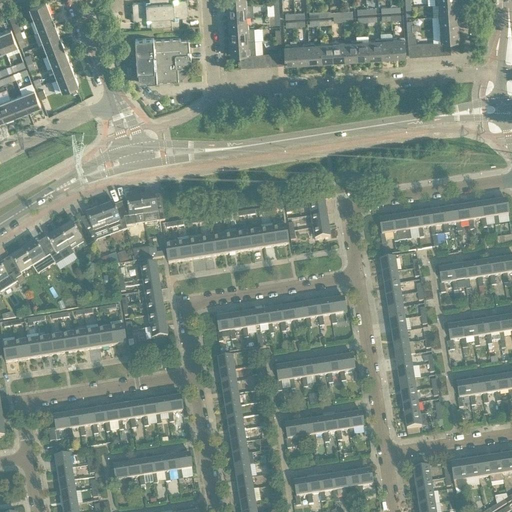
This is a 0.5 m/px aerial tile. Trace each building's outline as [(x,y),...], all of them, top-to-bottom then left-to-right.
[(133,2),(133,11),(161,9),(160,0),(149,0),(150,0),(147,0),(142,0),(143,2),(133,2)] [(160,0),(161,9),(188,8),(187,0),(160,0)] [(30,7),(35,19),(51,13),(46,1),(30,7)] [(438,11),(439,16),(457,15),(457,7),(458,7),(457,3),(440,4),(440,10),(438,11)] [(228,13),(227,13),(227,18),(246,16),(254,16),(253,4),(247,4),(228,6),(228,13)] [(188,8),(161,9),(162,26),(172,25),(172,18),(179,19),(179,17),(189,16),(188,8)] [(161,9),(133,11),(134,20),(144,19),(144,21),(151,20),(151,25),(152,27),(152,30),(162,29),(162,26),(161,9)] [(35,19),(30,21),(35,33),(39,31),(55,25),(51,13),(35,19)] [(441,22),(441,28),(459,27),(459,22),(458,22),(457,15),(439,16),(439,22),(441,22)] [(229,22),(229,30),(248,28),(248,23),(246,23),(246,16),(227,18),(228,22),(229,22)] [(39,31),(44,43),(60,37),(55,25),(39,31)] [(440,40),(444,40),(450,40),(459,39),(458,32),(459,32),(459,27),(441,28),(441,34),(440,34),(440,40)] [(229,37),(229,42),(255,40),(254,28),(248,28),(229,30),(230,37),(229,37)] [(254,28),(255,40),(262,39),(263,39),(263,28),(254,28)] [(11,29),(0,33),(0,37),(5,50),(17,45),(11,29)] [(21,30),(15,32),(18,40),(23,37),(21,30)] [(412,30),(407,30),(408,44),(414,44),(416,43),(415,36),(413,36),(412,30)] [(399,39),(393,39),(394,57),(399,57),(398,56),(405,55),(405,56),(406,56),(405,36),(399,37),(399,39)] [(23,37),(18,40),(21,47),(26,45),(23,37)] [(44,43),(49,55),(64,48),(60,37),(44,43)] [(192,64),(191,55),(188,53),(188,51),(189,51),(189,39),(180,39),(180,38),(154,39),(154,37),(135,39),(138,72),(139,72),(140,82),(150,81),(151,82),(179,81),(178,76),(182,76),(185,72),(184,71),(183,67),(189,67),(190,66),(191,66),(191,65),(192,64)] [(375,40),(369,41),(370,59),(375,59),(375,57),(382,57),(381,38),(375,38),(375,40)] [(386,38),(381,38),(382,57),(389,56),(389,58),(394,57),(393,39),(386,40),(386,38)] [(362,39),(357,40),(358,58),(365,58),(365,59),(370,59),(369,41),(362,41),(362,39)] [(255,40),(229,42),(229,46),(230,46),(231,53),(230,53),(230,54),(232,54),(233,61),(232,61),(232,62),(240,61),(240,67),(246,67),(246,53),(252,53),(252,54),(256,54),(255,40)] [(351,42),(345,42),(346,60),(351,60),(350,59),(358,58),(357,40),(351,40),(351,42)] [(327,43),(321,44),(322,62),(327,61),(327,60),(334,60),(333,41),(327,41),(327,43)] [(338,41),(333,41),(334,60),(341,59),(341,61),(346,60),(345,42),(338,43),(338,41)] [(314,42),(309,43),(310,61),(317,61),(317,62),(322,62),(321,44),(314,44),(314,42)] [(303,45),(297,45),(298,63),(302,63),(302,62),(310,61),(309,43),(303,43),(303,45)] [(298,63),(297,45),(290,46),(290,44),(284,44),(286,64),(286,63),(293,62),(293,63),(298,63)] [(49,55),(53,66),(69,60),(64,48),(49,55)] [(53,66),(58,78),(74,72),(69,60),(53,66)] [(23,61),(16,64),(18,69),(25,66),(23,61)] [(7,67),(0,69),(0,71),(1,75),(9,72),(7,67)] [(26,68),(19,71),(21,76),(28,74),(26,68)] [(74,72),(58,78),(62,90),(69,88),(73,86),(78,84),(74,72)] [(10,74),(2,77),(5,83),(12,81),(10,74)] [(34,89),(22,94),(28,110),(40,105),(34,89)] [(22,94),(10,99),(16,114),(28,110),(22,94)] [(10,99),(0,102),(0,106),(5,119),(16,114),(10,99)] [(155,197),(141,199),(144,216),(151,215),(152,222),(159,221),(159,223),(165,222),(161,197),(160,197),(161,201),(156,201),(155,197)] [(120,204),(126,225),(125,225),(126,228),(137,226),(136,223),(136,218),(144,216),(141,199),(127,201),(127,202),(127,205),(121,208),(120,204)] [(309,206),(311,218),(326,216),(324,203),(309,206)] [(494,218),(493,218),(495,226),(495,228),(499,227),(499,225),(509,224),(508,216),(509,216),(506,203),(494,205),(496,218),(494,218)] [(114,206),(100,212),(107,228),(120,223),(123,232),(127,230),(126,228),(125,225),(126,225),(120,204),(120,205),(121,208),(115,210),(114,207),(114,206)] [(483,220),(481,220),(482,230),(487,229),(486,227),(495,226),(493,218),(494,218),(496,218),(494,205),(488,206),(481,207),(483,220)] [(470,222),(468,222),(470,232),(474,231),(473,222),(474,222),(481,220),(483,220),(481,207),(468,209),(470,222)] [(458,224),(456,224),(457,234),(462,233),(460,224),(461,224),(468,222),(470,222),(468,209),(456,211),(458,224)] [(445,226),(443,226),(444,236),(449,235),(447,226),(448,226),(456,224),(458,224),(456,211),(443,213),(445,226)] [(107,228),(100,212),(87,217),(88,222),(83,224),(81,220),(89,239),(92,244),(97,242),(93,233),(107,228)] [(433,228),(430,228),(432,238),(436,237),(435,228),(436,228),(443,226),(445,226),(443,213),(431,215),(433,228)] [(420,230),(418,230),(419,239),(424,239),(422,230),(423,230),(430,228),(433,228),(431,215),(418,217),(420,230)] [(311,218),(313,230),(328,227),(326,216),(311,218)] [(408,232),(405,232),(407,241),(411,241),(409,232),(410,232),(418,230),(420,230),(418,217),(405,219),(408,232)] [(395,234),(393,234),(394,241),(394,243),(395,243),(396,243),(398,243),(397,234),(398,234),(405,232),(408,232),(405,219),(393,221),(395,234)] [(393,221),(380,223),(382,236),(380,236),(382,245),(386,245),(385,242),(394,241),(393,234),(395,234),(393,221)] [(72,226),(60,233),(69,248),(75,244),(78,248),(83,244),(88,241),(83,232),(78,223),(80,227),(74,230),(72,226)] [(328,227),(313,230),(315,242),(330,240),(328,227)] [(286,229),(273,231),(276,248),(288,246),(286,229)] [(273,231),(262,233),(264,250),(276,248),(273,231)] [(41,241),(41,242),(44,247),(53,261),(52,261),(55,265),(56,266),(73,255),(69,248),(60,233),(47,241),(49,244),(44,247),(41,241)] [(262,233),(250,235),(252,251),(264,250),(262,233)] [(250,235),(238,236),(240,253),(252,251),(250,235)] [(238,236),(226,238),(228,255),(240,253),(238,236)] [(511,244),(511,241),(511,236),(498,239),(499,246),(511,244)] [(226,238),(214,240),(217,257),(228,255),(226,238)] [(214,240),(202,242),(205,259),(217,257),(214,240)] [(35,245),(23,253),(32,268),(38,276),(55,265),(52,261),(53,261),(44,247),(41,242),(40,242),(44,247),(39,250),(35,245)] [(202,242),(190,244),(193,261),(205,259),(202,242)] [(190,244),(178,246),(181,263),(193,261),(190,244)] [(181,263),(178,246),(166,248),(168,265),(181,263)] [(148,249),(142,250),(144,262),(150,261),(148,249)] [(4,261),(16,281),(22,277),(20,275),(32,268),(23,253),(11,260),(12,263),(7,266),(4,261)] [(125,253),(117,255),(119,262),(127,259),(125,253)] [(108,258),(101,260),(104,267),(111,264),(108,258)] [(511,260),(502,262),(505,275),(503,276),(505,285),(509,284),(508,275),(511,274),(511,260)] [(0,266),(0,293),(17,283),(16,281),(4,261),(3,262),(7,267),(2,270),(0,266)] [(390,262),(380,263),(380,264),(381,264),(383,275),(397,273),(395,261),(390,262)] [(502,262),(490,264),(492,277),(490,278),(492,287),(496,286),(495,277),(503,276),(505,275),(502,262)] [(490,264),(477,266),(479,279),(478,280),(479,289),(484,288),(482,279),(490,278),(492,277),(490,264)] [(477,266),(465,268),(467,281),(465,282),(467,291),(471,290),(470,281),(478,280),(479,279),(477,266)] [(138,282),(143,281),(158,279),(156,267),(142,269),(136,270),(138,282)] [(465,268),(452,270),(454,283),(453,283),(454,293),(458,292),(459,292),(457,283),(465,282),(467,281),(465,268)] [(124,270),(116,271),(117,277),(118,277),(120,285),(125,284),(123,276),(125,276),(124,270)] [(454,283),(452,270),(439,272),(442,285),(440,286),(441,295),(446,294),(444,285),(453,283),(454,283)] [(383,275),(382,275),(382,276),(383,276),(385,287),(399,285),(397,273),(383,275)] [(143,281),(145,293),(160,291),(158,279),(143,281)] [(385,287),(384,287),(384,288),(385,288),(387,299),(400,297),(399,285),(385,287)] [(145,293),(147,305),(162,303),(160,291),(145,293)] [(387,299),(386,299),(386,300),(387,300),(389,311),(402,309),(400,297),(387,299)] [(344,301),(330,303),(332,316),(331,317),(332,326),(337,325),(335,316),(346,314),(344,301)] [(147,305),(149,317),(164,315),(162,303),(147,305)] [(330,303),(317,305),(320,318),(318,319),(319,328),(324,327),(323,318),(331,317),(332,316),(330,303)] [(317,305),(305,307),(307,320),(306,321),(307,330),(311,329),(310,320),(318,319),(320,318),(317,305)] [(305,307),(292,309),(294,322),(293,323),(294,332),(299,331),(297,322),(306,321),(307,320),(305,307)] [(292,309),(280,311),(282,324),(280,325),(282,334),(286,333),(285,324),(293,323),(294,322),(292,309)] [(389,311),(388,311),(388,312),(389,312),(390,321),(390,323),(404,321),(402,309),(389,311)] [(280,311),(267,313),(269,326),(268,327),(269,332),(269,336),(274,335),(272,326),(280,325),(282,324),(280,311)] [(267,313),(255,315),(257,328),(255,329),(257,338),(261,337),(260,333),(269,332),(268,327),(269,326),(267,313)] [(149,317),(151,329),(166,327),(164,315),(149,317)] [(255,315),(242,317),(244,330),(243,331),(244,340),(249,339),(247,330),(255,329),(257,328),(255,315)] [(242,317),(230,319),(232,332),(230,333),(232,342),(236,341),(235,332),(243,331),(244,330),(242,317)] [(36,318),(27,320),(28,325),(29,328),(33,327),(33,324),(37,323),(36,318)] [(230,319),(217,321),(219,334),(217,335),(219,344),(223,343),(222,334),(230,333),(232,332),(230,319)] [(511,328),(511,320),(498,322),(500,335),(499,335),(500,341),(500,344),(505,343),(503,334),(511,333),(511,332),(511,328)] [(390,323),(390,324),(391,324),(392,334),(392,335),(406,333),(404,321),(390,323)] [(498,322),(485,324),(487,337),(486,337),(488,346),(492,346),(492,343),(500,341),(499,335),(500,335),(498,322)] [(485,324),(473,326),(475,339),(474,339),(475,348),(479,347),(478,338),(486,337),(487,337),(485,324)] [(473,326),(460,328),(462,341),(461,341),(462,350),(467,349),(465,340),(474,339),(475,339),(473,326)] [(166,327),(151,329),(153,341),(167,339),(166,327)] [(123,328),(111,330),(114,347),(126,345),(123,328)] [(451,342),(448,343),(450,352),(454,351),(453,342),(461,341),(462,341),(460,328),(449,329),(451,342)] [(111,330),(99,332),(102,349),(114,347),(111,330)] [(99,332),(87,334),(90,351),(102,349),(99,332)] [(392,335),(391,335),(391,336),(392,336),(394,347),(408,345),(406,333),(392,335)] [(87,334),(75,336),(78,353),(90,351),(87,334)] [(75,336),(63,338),(66,355),(78,353),(75,336)] [(63,338),(51,340),(54,357),(66,355),(63,338)] [(2,341),(3,347),(4,354),(6,364),(18,362),(15,345),(14,339),(2,341)] [(51,340),(39,342),(42,358),(54,357),(51,340)] [(39,342),(27,343),(30,360),(42,358),(39,342)] [(27,343),(15,345),(18,362),(30,360),(27,343)] [(394,347),(393,347),(394,348),(396,359),(410,357),(415,356),(413,344),(408,345),(394,347)] [(396,359),(395,359),(395,360),(396,359),(398,371),(412,369),(410,357),(396,359)] [(432,357),(423,358),(424,363),(428,362),(429,366),(433,365),(432,357)] [(219,361),(220,374),(234,371),(232,359),(219,361)] [(342,374),(340,375),(341,383),(346,383),(344,374),(345,374),(355,372),(353,359),(340,361),(342,374)] [(153,363),(154,371),(163,370),(161,361),(153,363)] [(329,376),(327,376),(328,385),(333,385),(332,376),(340,375),(342,374),(340,361),(327,363),(329,376)] [(317,378),(314,379),(316,387),(320,387),(319,378),(320,378),(327,376),(329,376),(327,363),(315,365),(317,378)] [(304,380),(302,380),(303,389),(308,388),(306,380),(307,380),(314,379),(317,378),(315,365),(302,367),(304,380)] [(292,382),(289,382),(291,391),(295,390),(294,382),(295,382),(302,380),(304,380),(302,367),(290,369),(292,382)] [(277,384),(278,393),(283,392),(281,384),(282,384),(289,382),(292,382),(290,369),(277,371),(279,384),(277,384)] [(398,371),(397,371),(397,372),(398,371),(400,382),(400,383),(414,381),(412,369),(398,371)] [(220,374),(222,385),(236,383),(234,371),(220,374)] [(507,379),(494,381),(496,394),(495,394),(497,403),(501,403),(500,393),(508,392),(509,392),(507,379)] [(400,383),(399,383),(399,384),(400,383),(402,394),(402,395),(415,393),(414,381),(400,383)] [(488,382),(482,383),(484,396),(483,396),(484,405),(488,405),(487,395),(495,394),(496,394),(494,381),(488,382)] [(222,385),(224,397),(238,395),(236,383),(222,385)] [(482,383),(469,385),(471,398),(470,398),(471,407),(476,407),(474,397),(483,396),(484,396),(482,383)] [(457,387),(459,400),(457,400),(459,409),(463,409),(462,400),(470,398),(471,398),(469,385),(457,387)] [(402,395),(401,395),(402,395),(404,407),(417,405),(415,393),(402,395)] [(224,397),(226,409),(240,407),(238,395),(224,397)] [(170,415),(168,415),(169,421),(169,424),(170,424),(174,424),(172,415),(173,415),(183,413),(181,400),(168,402),(170,415)] [(157,417),(155,417),(156,425),(157,426),(158,426),(161,426),(161,422),(160,417),(168,415),(170,415),(168,402),(155,404),(157,417)] [(145,419),(143,419),(144,428),(145,428),(148,428),(148,426),(147,419),(155,417),(157,417),(155,404),(143,406),(145,419)] [(404,407),(403,407),(404,407),(405,418),(405,419),(419,417),(417,405),(404,407)] [(132,421),(130,421),(131,430),(132,430),(136,430),(135,421),(136,420),(143,419),(145,419),(143,406),(130,408),(132,421)] [(226,409),(228,421),(241,419),(240,407),(226,409)] [(120,423),(117,423),(119,431),(119,432),(120,432),(123,432),(122,423),(123,422),(130,421),(132,421),(130,408),(118,410),(120,423)] [(107,425),(105,425),(106,434),(107,434),(111,434),(110,432),(109,425),(117,423),(120,423),(118,410),(105,412),(107,425)] [(95,427),(92,427),(94,436),(95,436),(98,436),(97,426),(105,425),(107,425),(105,412),(92,413),(95,427)] [(82,429),(80,429),(81,438),(82,438),(86,437),(84,428),(85,428),(92,427),(95,427),(92,413),(80,415),(82,429)] [(68,431),(67,431),(68,440),(69,440),(73,439),(72,430),(80,429),(82,429),(80,415),(67,417),(69,431),(68,431)] [(361,415),(348,417),(350,431),(349,431),(350,440),(355,440),(353,430),(364,429),(362,416),(361,415)] [(419,417),(405,419),(406,419),(407,430),(407,431),(424,428),(426,428),(424,416),(419,417)] [(69,431),(67,417),(54,419),(56,430),(48,431),(50,443),(61,441),(59,432),(68,431),(69,431)] [(148,426),(156,425),(155,417),(147,419),(148,426)] [(348,417),(336,419),(338,433),(336,433),(338,442),(342,442),(340,432),(349,431),(350,431),(348,417)] [(228,421),(230,433),(243,431),(241,419),(228,421)] [(336,419),(323,421),(325,435),(323,435),(325,444),(329,444),(328,434),(336,433),(338,433),(336,419)] [(323,421),(310,423),(312,437),(311,437),(312,446),(317,445),(315,436),(323,435),(325,435),(323,421)] [(109,425),(110,432),(119,431),(117,423),(109,425)] [(310,423),(298,425),(300,439),(298,439),(300,448),(304,447),(303,438),(311,437),(312,437),(310,423)] [(298,425),(285,427),(286,428),(288,440),(286,441),(287,450),(292,449),(290,440),(298,439),(300,439),(298,425)] [(178,427),(181,440),(187,439),(185,426),(178,427)] [(230,433),(231,445),(245,443),(243,431),(230,433)] [(231,445),(233,457),(247,455),(245,443),(231,445)] [(233,457),(235,469),(249,467),(253,466),(251,454),(247,455),(233,457)] [(190,457),(177,459),(179,472),(178,473),(179,481),(179,482),(183,481),(183,480),(193,478),(192,470),(190,457)] [(511,461),(511,457),(499,459),(502,476),(511,474),(511,461)] [(57,471),(57,472),(71,469),(69,458),(55,460),(55,461),(56,460),(57,471)] [(177,459),(165,461),(167,474),(165,475),(166,482),(166,484),(171,483),(171,482),(169,474),(178,473),(179,472),(177,459)] [(499,459),(487,461),(488,462),(490,478),(491,484),(503,482),(502,476),(499,459)] [(165,461),(152,463),(154,476),(152,477),(153,484),(154,486),(158,485),(158,484),(157,476),(165,475),(167,474),(165,461)] [(487,461),(476,463),(478,480),(490,478),(487,461)] [(152,463),(139,465),(142,478),(139,479),(141,488),(145,487),(145,485),(144,478),(152,477),(154,476),(152,463)] [(476,463),(464,464),(466,481),(478,480),(476,463)] [(464,464),(451,466),(453,476),(454,483),(455,491),(467,489),(466,481),(464,464)] [(129,480),(127,481),(128,490),(133,489),(131,480),(139,479),(142,478),(139,465),(127,467),(129,480)] [(129,480),(127,467),(114,469),(116,482),(114,483),(116,491),(120,491),(119,482),(127,481),(129,480)] [(235,469),(237,481),(251,479),(249,467),(235,469)] [(59,483),(59,484),(73,482),(71,469),(57,472),(58,472),(59,483)] [(415,484),(415,485),(430,482),(428,470),(413,472),(413,473),(414,473),(416,484),(415,484)] [(169,474),(171,482),(179,481),(178,473),(169,474)] [(371,473),(357,475),(359,488),(358,489),(359,498),(364,497),(362,488),(373,486),(372,485),(372,479),(371,474),(371,473)] [(157,476),(158,484),(166,482),(165,475),(157,476)] [(357,475),(345,477),(347,490),(345,490),(346,497),(347,500),(351,499),(350,490),(358,489),(359,488),(357,475)] [(144,478),(145,485),(153,484),(152,477),(144,478)] [(345,477),(332,479),(334,492),(332,492),(334,502),(338,501),(338,498),(346,497),(345,490),(347,490),(345,477)] [(237,481),(239,493),(253,490),(251,479),(237,481)] [(332,479),(319,481),(321,494),(320,494),(321,504),(326,503),(324,494),(332,492),(334,492),(332,479)] [(319,481),(307,483),(309,496),(307,496),(309,506),(313,505),(312,496),(320,494),(321,494),(319,481)] [(61,495),(61,496),(75,493),(73,482),(59,484),(60,484),(61,495)] [(417,496),(417,497),(432,494),(430,482),(415,485),(416,485),(417,496)] [(307,483),(294,485),(296,498),(295,498),(296,508),(301,507),(299,498),(307,496),(309,496),(307,483)] [(239,493),(241,504),(254,502),(253,490),(239,493)] [(75,493),(61,496),(63,507),(77,505),(82,504),(81,493),(75,493)] [(419,508),(419,509),(434,506),(432,494),(417,497),(418,497),(419,508)] [(503,496),(495,498),(496,505),(499,510),(506,505),(504,501),(503,496)] [(241,504),(241,511),(255,511),(254,502),(241,504)]
